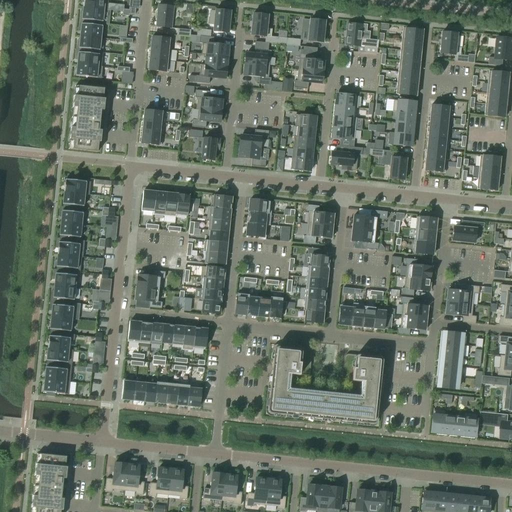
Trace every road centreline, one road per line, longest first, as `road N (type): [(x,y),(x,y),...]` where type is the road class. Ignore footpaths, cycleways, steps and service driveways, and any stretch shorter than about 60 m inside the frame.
road 1 (residential): [(145,3),(130,166)]
road 2 (residential): [(428,47),(414,196)]
road 3 (residential): [(345,189),(329,336)]
road 4 (residential): [(130,166),(115,311)]
road 5 (residential): [(243,178),(226,322)]
road 6 (residential): [(224,176),(239,32)]
road 7 (residential): [(334,43),(321,186)]
road 8 (residential): [(214,453),(226,322)]
road 9 (residential): [(115,311),(100,441)]
road 10 (residential): [(447,199),(434,325)]
